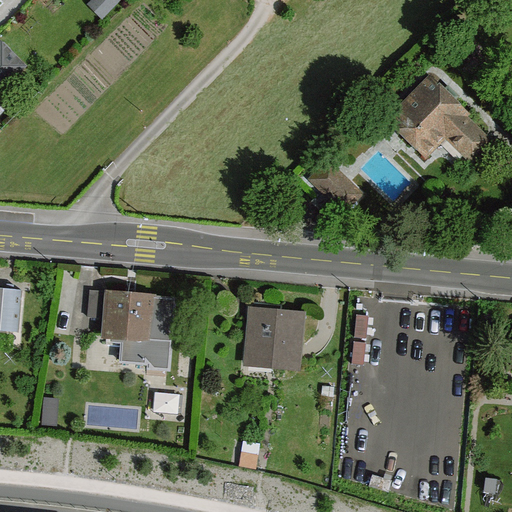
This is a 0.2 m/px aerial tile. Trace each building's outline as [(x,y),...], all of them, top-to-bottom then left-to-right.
[(0,77),(24,68),(11,36),(0,40),(0,77)] [(499,142),(436,78),(392,122),(430,158),(452,138),(478,163),(499,142)] [(0,122),(9,114),(0,103),(0,122)] [(336,163),(315,183),(346,216),(367,196),(336,163)] [(0,330),(19,332),(23,290),(0,287),(0,330)] [(160,293),(104,288),(100,335),(123,337),(122,359),(154,362),(160,293)] [(299,311),(245,308),(241,367),(296,370),(299,311)] [(358,317),(353,366),(366,367),(370,318),(358,317)] [(155,392),(154,412),(182,415),(184,395),(155,392)] [(42,425),(58,427),(60,399),(44,398),(42,425)]
